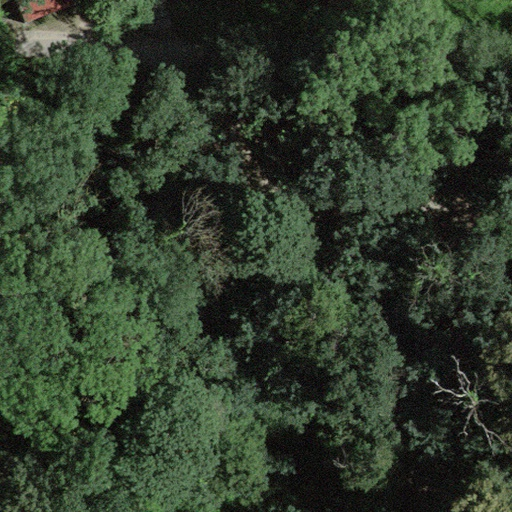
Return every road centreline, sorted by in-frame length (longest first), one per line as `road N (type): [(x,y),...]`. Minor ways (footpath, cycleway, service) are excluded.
road 1 (track): [(193,50),(257,168),(511,220)]
road 2 (track): [(257,168),(350,315),(426,511)]
